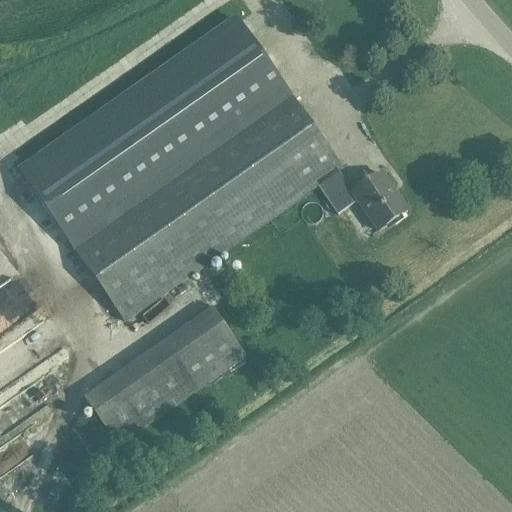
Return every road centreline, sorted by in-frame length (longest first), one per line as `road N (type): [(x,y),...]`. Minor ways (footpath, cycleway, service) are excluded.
road 1 (track): [(0,180),(80,311),(89,347),(22,511)]
road 2 (track): [(216,0),(0,153)]
